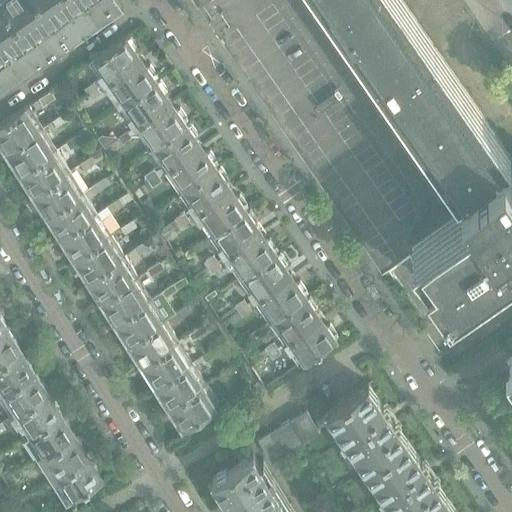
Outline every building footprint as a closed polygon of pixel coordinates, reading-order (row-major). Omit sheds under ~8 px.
[(72,46),(40,0),(0,0),(0,48),(22,81),(72,46)] [(40,0),(72,46),(122,11),(123,11),(124,11),(122,8),(122,9),(115,0),(40,0)] [(189,0),(197,11),(200,15),(215,36),(381,275),(388,270),(200,0),(258,0),(408,216),(391,228),(407,251),(411,247),(463,210),(459,203),(467,198),(461,190),(457,194),(456,193),(447,180),(387,93),(378,81),(321,0),(189,0)] [(258,0),(200,0),(388,270),(409,255),(407,251),(391,228),(408,216),(258,0)] [(321,0),(378,81),(387,93),(447,180),(442,184),(448,193),(454,188),(457,193),(456,193),(457,194),(461,190),(467,198),(459,203),(463,210),(411,247),(448,300),(453,296),(476,281),(475,280),(484,274),(485,275),(511,255),(511,134),(506,126),(494,134),(401,0),(321,0)] [(103,83),(140,59),(135,52),(137,51),(135,48),(137,47),(130,36),(128,38),(126,35),(93,58),(102,71),(97,74),(103,83)] [(0,96),(22,81),(0,48),(0,96)] [(123,102),(156,79),(155,76),(157,75),(150,65),(148,66),(146,64),(144,65),(140,59),(103,83),(109,92),(114,89),(123,102)] [(134,126),(170,102),(165,95),(167,94),(165,91),(167,90),(160,79),(158,81),(156,79),(123,102),(132,114),(127,117),(134,126)] [(88,94),(98,87),(94,82),(84,89),(88,94)] [(93,100),(102,93),(98,87),(88,94),(93,100)] [(44,104),(55,97),(51,90),(40,98),(44,104)] [(154,145),(187,122),(185,120),(187,118),(180,108),(178,109),(176,107),(174,108),(170,102),(134,126),(140,135),(144,132),(154,145)] [(0,141),(6,150),(43,126),(29,104),(0,122),(0,141)] [(58,126),(70,118),(66,112),(54,119),(58,126)] [(163,169),(199,144),(195,138),(197,137),(195,134),(197,133),(190,122),(188,124),(187,122),(154,145),(162,157),(157,160),(163,169)] [(19,171),(57,147),(43,126),(6,150),(19,171)] [(122,143),(132,136),(127,130),(118,137),(122,143)] [(71,147),(84,139),(79,133),(67,141),(71,147)] [(183,188),(216,165),(215,163),(217,161),(210,151),(208,152),(206,150),(204,151),(199,144),(163,169),(170,178),(174,175),(183,188)] [(32,192),(70,168),(57,147),(19,171),(32,192)] [(97,161),(104,156),(100,150),(81,162),(85,169),(97,161)] [(194,212),(230,188),(225,181),(227,180),(225,177),(227,176),(220,166),(218,167),(216,165),(183,188),(192,200),(188,204),(194,212)] [(46,214),(84,190),(70,168),(32,192),(46,214)] [(153,168),(144,174),(148,180),(157,174),(153,168)] [(152,186),(161,180),(157,174),(148,180),(152,186)] [(98,190),(111,182),(107,176),(94,184),(98,190)] [(213,231),(246,208),(245,206),(247,205),(240,194),(238,196),(236,193),(234,195),(230,188),(194,212),(200,221),(205,218),(213,231)] [(60,235),(98,212),(84,190),(46,214),(60,235)] [(112,211),(124,203),(120,197),(108,205),(112,211)] [(224,256),(260,231),(255,225),(257,223),(255,221),(257,219),(250,209),(248,210),(246,208),(213,231),(222,243),(217,247),(224,256)] [(178,223),(187,217),(184,211),(174,218),(178,223)] [(73,257),(111,233),(98,212),(60,235),(73,257)] [(182,229),(191,223),(187,217),(178,223),(182,229)] [(132,219),(120,226),(120,227),(124,233),(137,225),(133,219),(132,219)] [(243,274),(276,251),(275,249),(277,248),(270,237),(268,239),(266,236),(264,238),(260,231),(224,256),(229,264),(234,261),(243,274)] [(87,278),(124,254),(111,233),(73,257),(87,278)] [(156,234),(146,240),(150,246),(160,240),(156,234)] [(146,240),(133,247),(134,248),(138,254),(150,246),(146,240)] [(253,298),(290,274),(285,268),(287,266),(285,264),(287,262),(280,252),(278,254),(276,251),(243,274),(252,286),(247,289),(253,298)] [(100,299),(138,275),(124,254),(87,278),(100,299)] [(201,271),(208,267),(217,260),(214,255),(198,266),(201,271)] [(212,272),(221,266),(217,260),(208,267),(212,272)] [(159,261),(147,269),(147,270),(151,275),(164,268),(160,262),(159,261)] [(273,317),(306,295),(305,292),(307,291),(300,281),(298,282),(296,280),(294,281),(290,274),(253,298),(260,308),(265,305),(273,317)] [(114,321),(152,297),(138,275),(100,299),(114,321)] [(166,297),(179,290),(174,283),(162,290),(166,297)] [(284,342),(320,317),(315,311),(317,310),(315,307),(317,306),(310,295),(308,297),(306,295),(273,317),(282,329),(278,333),(284,342)] [(128,342),(165,318),(152,297),(114,321),(128,342)] [(238,309),(247,303),(244,298),(234,304),(238,309)] [(242,315),(252,309),(247,303),(238,309),(242,315)] [(180,318),(192,311),(187,304),(176,312),(180,318)] [(0,334),(9,329),(0,314),(0,334)] [(304,360),(337,338),(335,336),(337,334),(330,324),(328,325),(326,323),(324,324),(320,317),(284,342),(290,351),(295,348),(304,360)] [(141,363),(179,339),(165,318),(128,342),(141,363)] [(193,340),(205,332),(201,325),(189,333),(193,340)] [(0,362),(22,349),(9,329),(0,334),(0,362)] [(154,384),(192,360),(179,339),(141,363),(154,384)] [(268,353),(277,347),(274,341),(264,348),(268,353)] [(207,361),(218,353),(214,346),(202,354),(207,361)] [(272,359),(281,352),(277,347),(268,353),(272,359)] [(0,392),(36,371),(22,349),(0,362),(0,392)] [(168,406),(206,382),(192,360),(154,384),(168,406)] [(0,395),(12,415),(50,392),(36,371),(0,392),(0,395)] [(182,427),(220,404),(206,382),(168,406),(182,427)] [(407,439),(390,415),(368,383),(328,410),(368,467),(407,439)] [(26,436),(63,413),(50,392),(12,415),(26,436)] [(320,430),(313,421),(306,410),(305,408),(290,418),(303,440),(320,430)] [(39,457),(76,435),(63,413),(26,436),(39,457)] [(303,440),(290,418),(280,424),(293,446),(303,440)] [(293,446),(280,424),(269,430),(283,452),(293,446)] [(283,452),(269,430),(258,437),(271,459),(283,452)] [(53,479),(90,456),(76,435),(39,457),(53,479)] [(421,511),(446,495),(429,471),(407,439),(368,467),(399,511),(421,511)] [(277,511),(291,504),(274,477),(263,459),(259,462),(253,452),(212,477),(233,511),(277,511)] [(66,500),(103,477),(90,456),(53,479),(66,500)] [(13,473),(9,467),(1,473),(4,479),(13,473)] [(17,480),(13,473),(4,479),(9,485),(17,480)] [(457,511),(446,495),(421,511),(457,511)]
